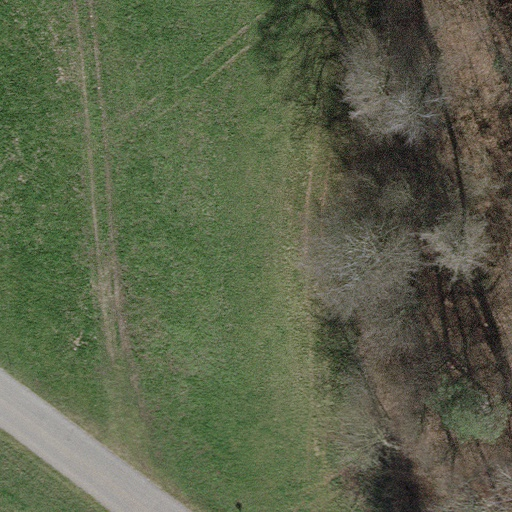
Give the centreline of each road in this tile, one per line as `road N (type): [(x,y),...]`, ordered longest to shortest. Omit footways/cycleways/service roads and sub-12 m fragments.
road 1 (track): [(127,487),(95,0)]
road 2 (residential): [(157,511),(0,392)]
